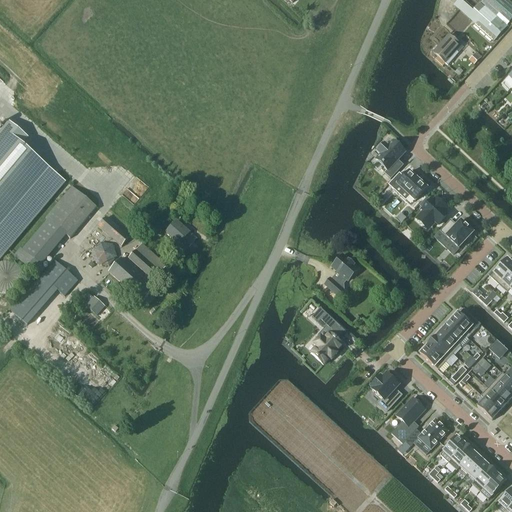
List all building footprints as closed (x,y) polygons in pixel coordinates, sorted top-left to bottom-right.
[(511,4),(507,0),(447,0),(494,42),(511,21),(511,4)] [(445,64),(448,62),(461,47),(449,36),(433,53),(445,64)] [(481,58),(476,53),(470,60),(475,65),(481,58)] [(9,122),(0,133),(0,259),(65,182),(49,168),(23,146),(29,139),(9,122)] [(392,160),(400,150),(389,141),(384,147),(380,144),(374,150),(378,153),(373,159),(385,169),(381,173),(388,178),(398,165),(392,160)] [(399,174),(389,186),(394,191),(398,186),(410,197),(415,202),(427,189),(409,173),(404,179),(399,174)] [(70,239),(89,216),(97,207),(72,187),(45,217),(48,220),(23,250),(20,248),(13,257),(38,277),(45,269),(42,266),(66,236),(70,239)] [(445,212),(448,209),(445,207),(447,205),(441,200),(439,202),(436,199),(433,203),(431,201),(423,211),(424,212),(420,217),(432,227),(435,223),(438,226),(448,215),(445,212)] [(122,247),(130,238),(107,218),(99,227),(122,247)] [(190,233),(176,221),(165,234),(179,246),(180,245),(186,251),(197,239),(191,233),(190,233)] [(447,237),(446,238),(458,249),(473,234),(461,222),(457,227),(451,221),(441,231),(447,237)] [(121,259),(109,273),(143,304),(156,289),(147,282),(150,279),(153,282),(161,274),(160,273),(166,267),(160,262),(160,261),(161,261),(160,260),(142,244),(136,251),(129,259),(146,275),(143,278),(121,259)] [(342,255),(331,267),(348,282),(359,269),(342,255)] [(499,285),(511,271),(511,265),(507,261),(491,278),(499,285)] [(27,281),(28,278),(27,275),(26,272),(25,269),(23,267),(20,265),(18,263),(15,262),(12,262),(8,262),(5,263),(3,264),(0,266),(0,290),(1,291),(3,293),(6,294),(9,295),(12,295),(15,294),(18,293),(21,292),(23,289),(25,287),(27,284),(27,281)] [(31,338),(39,329),(38,328),(78,282),(55,262),(7,317),(31,338)] [(507,293),(510,289),(511,287),(511,271),(499,285),(507,293)] [(330,279),(324,285),(339,298),(344,291),(330,279)] [(88,299),(83,304),(97,317),(106,308),(94,297),(91,301),(88,299)] [(485,300),(482,303),(487,308),(493,302),(488,297),(485,300)] [(318,348),(311,355),(322,365),(329,358),(331,360),(337,354),(335,352),(342,345),(336,339),(338,337),(339,338),(345,331),(320,308),(312,317),(319,324),(322,322),(332,332),(323,341),(320,338),(314,344),(318,348)] [(457,315),(450,323),(464,336),(467,339),(474,331),(480,325),(471,317),(464,310),(458,316),(457,315)] [(501,315),(498,318),(504,324),(508,319),(502,314),(501,315)] [(450,323),(443,331),(457,344),(460,347),(462,348),(469,341),(467,339),(464,336),(450,323)] [(443,331),(435,339),(453,355),(460,347),(457,344),(443,331)] [(435,339),(428,346),(445,363),(453,355),(435,339)] [(508,351),(497,341),(489,350),(499,360),(508,351)] [(428,346),(421,354),(438,370),(445,363),(428,346)] [(462,367),(457,373),(461,378),(467,372),(462,367)] [(380,376),(369,388),(371,390),(370,391),(381,401),(378,405),(387,413),(403,396),(396,391),(400,387),(393,381),(394,380),(387,373),(382,378),(380,376)] [(457,373),(451,379),(456,384),(461,378),(457,373)] [(511,382),(506,377),(503,374),(496,382),(511,396),(511,382)] [(489,389),(506,405),(511,398),(511,396),(496,382),(489,389)] [(485,400),(499,413),(506,405),(489,389),(482,397),(485,400)] [(412,398),(396,416),(406,426),(396,438),(403,445),(405,443),(416,430),(419,427),(414,424),(426,411),(412,398)] [(499,413),(485,400),(478,407),(492,420),(499,413)] [(416,430),(405,443),(410,448),(417,439),(431,452),(448,433),(435,420),(421,435),(416,430)] [(441,456),(449,463),(465,445),(457,437),(443,452),(444,453),(441,456)] [(402,456),(410,448),(405,443),(403,445),(397,451),(402,456)] [(460,467),(474,453),(465,445),(449,463),(457,471),(460,467)] [(468,474),(481,460),(474,453),(460,467),(468,474)] [(481,460),(468,474),(476,482),(489,468),(481,460)] [(473,486),(481,493),(497,475),(489,468),(476,482),(473,486)] [(434,470),(428,476),(433,480),(436,477),(439,474),(434,470)] [(505,483),(497,475),(481,493),(488,500),(491,497),(491,498),(505,483)] [(500,511),(506,511),(511,506),(511,489),(499,504),(499,505),(496,508),(500,511)] [(463,502),(460,505),(465,509),(468,506),(469,505),(464,501),(463,502)]
